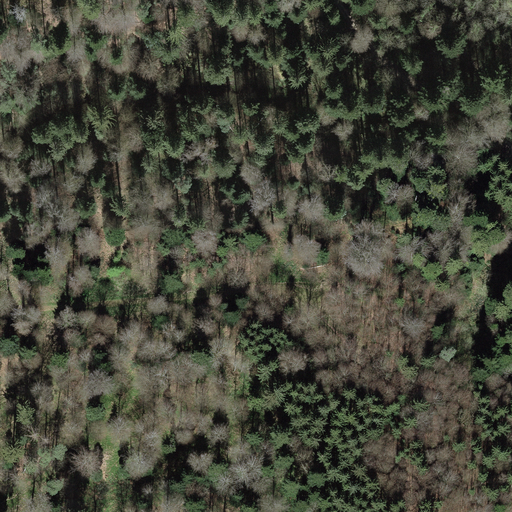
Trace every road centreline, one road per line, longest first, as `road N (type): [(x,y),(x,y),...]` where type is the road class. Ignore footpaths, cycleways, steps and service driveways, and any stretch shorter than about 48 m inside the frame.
road 1 (track): [(0,311),(274,287),(293,291),(322,317)]
road 2 (track): [(511,153),(480,115),(375,46),(330,0)]
